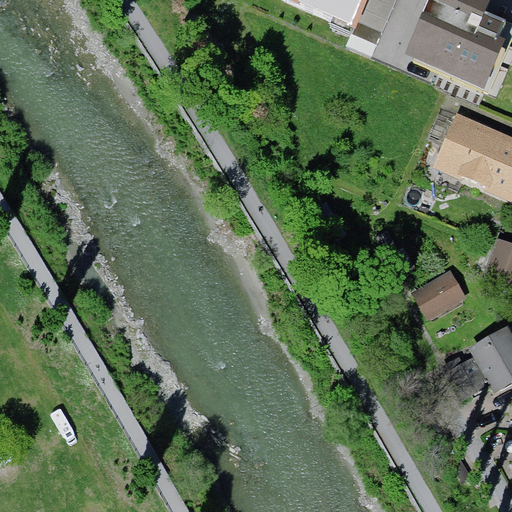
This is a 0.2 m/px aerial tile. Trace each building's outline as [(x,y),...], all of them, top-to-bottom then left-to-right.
[(277,0),(352,32),(366,0),(277,0)] [(485,88),(511,28),(481,15),(487,0),(431,0),(408,55),(485,88)] [(511,199),(511,196),(511,147),(453,122),(434,166),(511,199)] [(511,277),(511,247),(496,242),(487,270),(511,277)] [(448,273),(412,294),(427,320),(464,299),(448,273)] [(495,390),(511,380),(511,343),(504,329),(471,347),(476,355),(490,382),(495,390)] [(476,355),(446,372),(460,398),(490,382),(476,355)]
